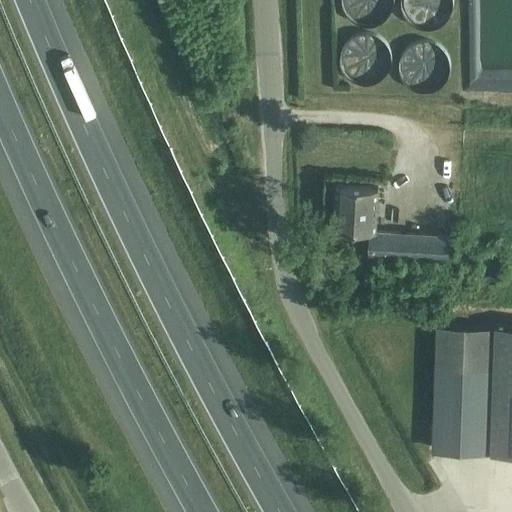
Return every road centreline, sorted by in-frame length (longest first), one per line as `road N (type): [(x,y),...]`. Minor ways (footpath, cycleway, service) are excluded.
road 1 (motorway): [(281,511),(124,213),(29,0)]
road 2 (unclassified): [(412,511),(294,309),(283,274),(267,0)]
road 3 (motorway): [(0,101),(58,239),(202,511)]
